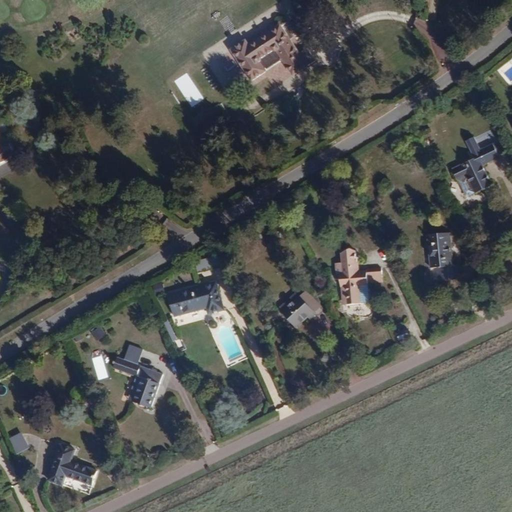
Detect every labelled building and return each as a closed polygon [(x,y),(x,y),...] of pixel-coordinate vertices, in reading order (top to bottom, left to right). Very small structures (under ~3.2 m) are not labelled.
[(301,54),(283,25),(252,43),(250,39),(233,50),(253,82),(270,71),(268,68),(283,59),(294,76),(318,61),(310,48),(301,54)] [(189,76),(177,83),(192,109),(204,102),(189,76)] [(0,162),(16,154),(10,142),(7,143),(3,135),(0,136),(0,162)] [(473,154),(480,150),(473,138),(466,143),(473,154)] [(475,159),(454,168),(460,181),(468,178),(470,176),(480,198),(497,190),(484,164),(500,156),(494,143),(480,150),(473,154),(475,159)] [(468,178),(460,181),(468,198),(475,195),(468,178)] [(442,232),(430,234),(433,269),(439,268),(440,282),(461,279),(460,265),(455,266),(452,232),(449,232),(449,227),(441,228),(442,232)] [(340,274),(360,272),(357,251),(341,253),(341,263),(334,264),(340,274)] [(360,272),(340,274),(344,296),(347,297),(348,306),(362,304),(360,285),(369,284),(383,282),(382,265),(368,267),(368,271),(360,272)] [(204,285),(169,295),(177,318),(209,308),(211,313),(224,309),(218,290),(206,293),(204,285)] [(281,309),(285,313),(297,300),(293,297),(281,309)] [(299,298),(297,300),(285,313),(282,315),(297,330),(310,317),(313,319),(317,315),(299,298)] [(318,319),(311,324),(318,333),(325,328),(318,319)] [(101,326),(92,332),(97,341),(107,335),(101,326)] [(98,380),(110,377),(104,355),(92,358),(98,380)] [(168,375),(119,374),(118,387),(144,387),(149,387),(148,412),(167,412),(168,375)] [(8,439),(16,456),(30,448),(22,432),(8,439)] [(73,449),(59,445),(48,480),(63,484),(65,475),(93,484),(97,469),(69,461),(73,449)]
